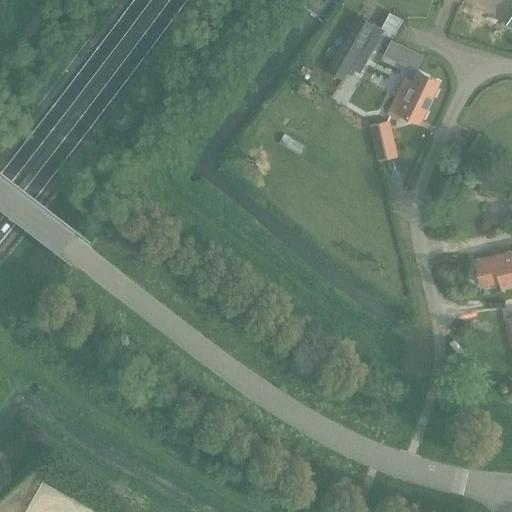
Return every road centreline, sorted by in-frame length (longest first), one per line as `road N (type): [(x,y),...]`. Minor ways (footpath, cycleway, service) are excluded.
road 1 (unclassified): [(60,240),(306,423),(434,476),(511,491)]
road 2 (residential): [(435,384),(438,340),(415,197),(477,57)]
road 3 (trunk): [(0,225),(175,0)]
road 4 (trunk): [(139,0),(0,178)]
